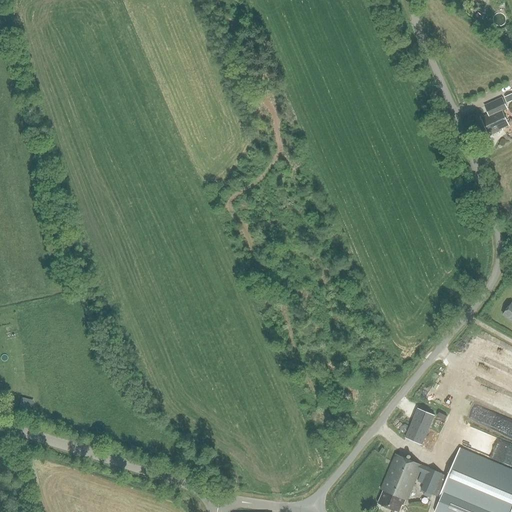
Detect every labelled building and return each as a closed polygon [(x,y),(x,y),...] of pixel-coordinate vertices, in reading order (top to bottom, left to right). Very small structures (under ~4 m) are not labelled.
[(481,16),(478,13),(473,19),(476,22),(481,16)] [(502,42),(510,51),(511,49),(511,36),(510,35),(502,42)] [(488,115),(481,118),(487,132),(489,131),(491,135),(501,131),(501,129),(508,126),(502,112),(507,110),(502,99),(485,107),(488,115)] [(511,321),(511,303),(503,315),(511,321)] [(418,408),(405,438),(422,445),(435,416),(418,408)] [(445,422),(447,417),(439,413),(437,417),(445,422)] [(511,511),(511,470),(460,448),(447,478),(441,475),(395,454),(380,490),(383,491),(378,505),(394,511),(399,511),(401,506),(403,507),(405,501),(406,501),(419,472),(421,473),(417,482),(424,485),(421,491),(432,496),(433,495),(439,497),(438,498),(441,499),(435,511),(511,511)]
